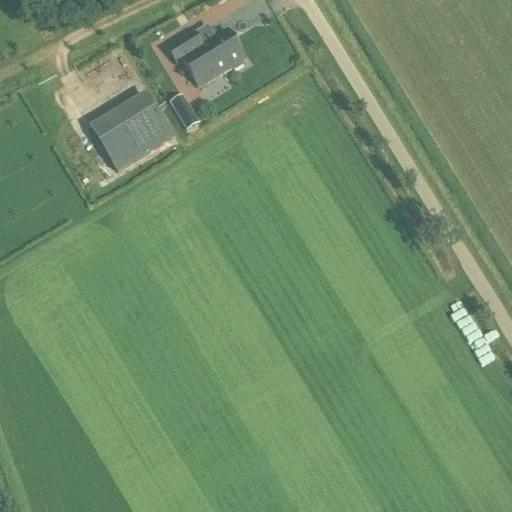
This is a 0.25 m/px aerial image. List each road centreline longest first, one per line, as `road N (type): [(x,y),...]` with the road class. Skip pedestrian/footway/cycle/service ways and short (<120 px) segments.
road 1 (unclassified): [(511,336),(304,0)]
road 2 (track): [(0,78),(158,0)]
